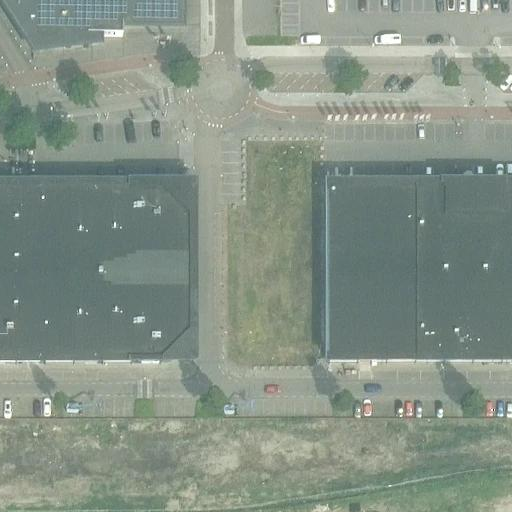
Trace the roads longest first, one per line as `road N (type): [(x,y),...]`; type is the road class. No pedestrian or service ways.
road 1 (secondary): [(511,498),(122,460),(0,459)]
road 2 (unclassified): [(211,390),(511,388)]
road 3 (secondary): [(0,492),(293,511)]
road 4 (unclassified): [(211,390),(216,110)]
road 5 (unclassified): [(511,66),(275,65),(238,80)]
road 6 (unclassified): [(0,390),(211,390)]
road 7 (unclassified): [(198,92),(0,120)]
